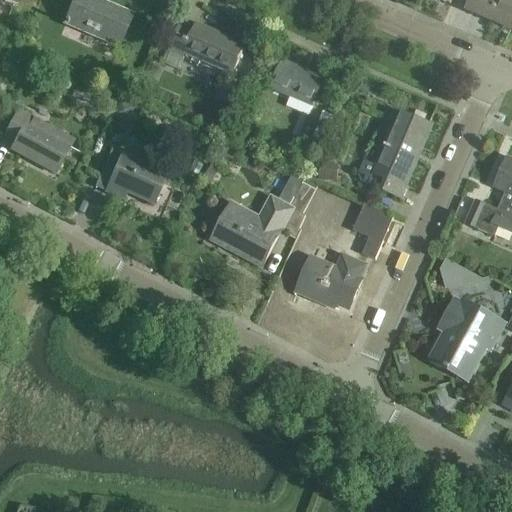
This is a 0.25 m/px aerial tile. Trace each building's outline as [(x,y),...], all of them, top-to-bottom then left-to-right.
[(119,48),(124,36),(132,17),(91,0),(75,0),(64,25),(119,48)] [(470,0),(465,13),(491,24),(501,0),(470,0)] [(511,0),(501,0),(491,24),(511,32),(511,0)] [(232,76),(237,66),(245,47),(197,26),(193,35),(179,29),(169,53),(184,60),(186,56),(232,76)] [(271,90),(291,98),(286,108),(308,117),(324,81),(282,63),(271,90)] [(22,67),(17,78),(26,82),(31,71),(22,67)] [(118,102),(111,117),(126,124),(133,109),(118,102)] [(19,112),(5,139),(15,145),(11,152),(55,175),(73,141),(19,112)] [(400,114),(392,132),(386,145),(416,158),(418,154),(420,155),(432,128),(400,114)] [(323,115),(319,124),(308,119),(298,142),(318,150),(332,119),(323,115)] [(416,158),(386,145),(376,169),(364,164),(359,174),(359,178),(361,182),(363,184),(383,193),(403,201),(408,190),(403,188),(416,158)] [(218,146),(214,156),(222,160),(226,150),(218,146)] [(153,206),(161,188),(166,178),(122,159),(125,153),(113,147),(94,189),(122,201),(126,194),(153,206)] [(212,161),(208,170),(216,174),(220,165),(212,161)] [(511,162),(507,161),(495,189),(506,193),(498,212),(476,202),(466,227),(496,239),(500,230),(511,235),(511,162)] [(208,170),(203,181),(211,185),(216,174),(208,170)] [(222,225),(213,242),(262,269),(272,251),(281,234),(295,242),(305,217),(303,216),(316,192),(303,185),(290,210),(272,200),(261,221),(232,206),(222,225)] [(395,220),(366,207),(354,233),(370,240),(363,257),(376,262),(395,220)] [(367,268),(348,260),(343,258),(338,270),(311,259),(296,294),(333,310),(335,306),(350,312),(362,282),(361,282),(367,268)] [(445,262),(440,273),(442,281),(467,274),(445,262)] [(468,381),(477,364),(485,350),(489,352),(504,326),(472,308),(470,312),(455,304),(441,331),(448,334),(432,364),(455,377),(456,375),(468,381)] [(511,391),(503,408),(511,412),(511,391)]
